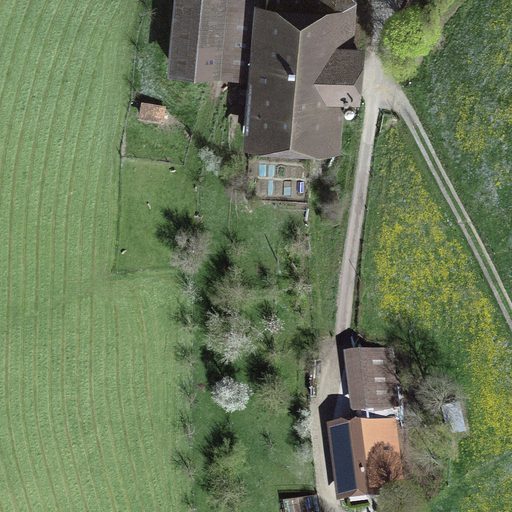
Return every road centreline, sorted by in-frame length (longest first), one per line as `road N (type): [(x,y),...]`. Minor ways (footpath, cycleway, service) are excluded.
road 1 (track): [(511,315),(379,52)]
road 2 (track): [(331,393),(321,438),(333,511)]
